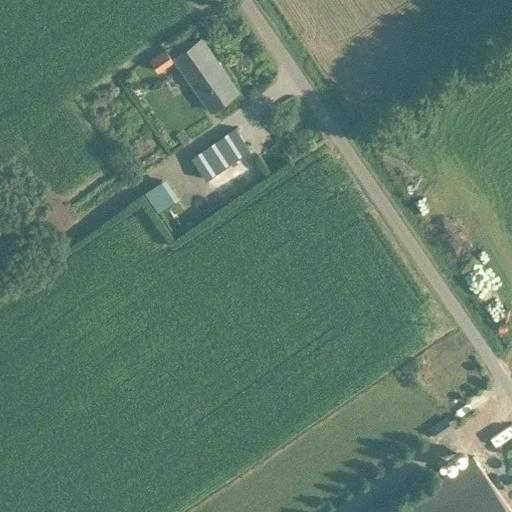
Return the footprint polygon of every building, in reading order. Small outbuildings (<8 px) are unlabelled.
[(202,35),(171,56),(209,108),(239,87),(202,35)] [(225,117),(182,149),(199,171),(242,139),(225,117)] [(154,202),(171,187),(154,167),(137,182),(154,202)] [(427,433),(445,421),(437,408),(418,420),(427,433)] [(511,511),(511,497),(474,443),(376,511),(511,511)]
